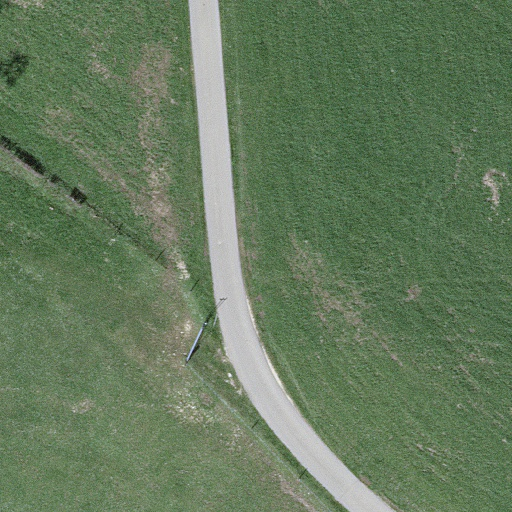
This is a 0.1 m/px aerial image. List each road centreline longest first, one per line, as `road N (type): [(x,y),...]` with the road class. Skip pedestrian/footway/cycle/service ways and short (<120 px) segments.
road 1 (unclassified): [(196,0),(221,261),(238,352),(291,436),(367,511)]
road 2 (track): [(0,196),(232,324)]
